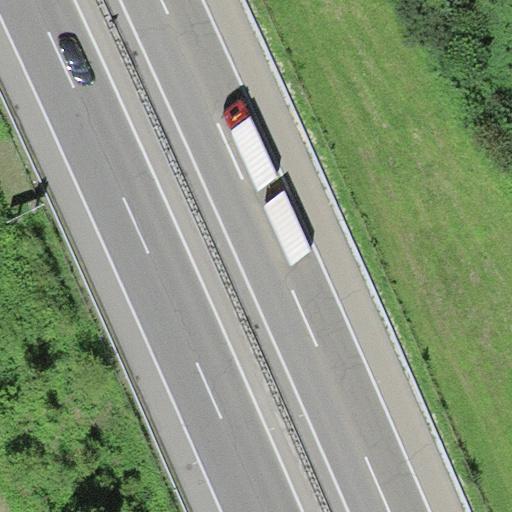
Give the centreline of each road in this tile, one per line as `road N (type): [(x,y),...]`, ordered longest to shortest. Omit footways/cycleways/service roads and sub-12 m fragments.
road 1 (motorway): [(32,0),(260,511)]
road 2 (motorway): [(388,511),(162,0)]
